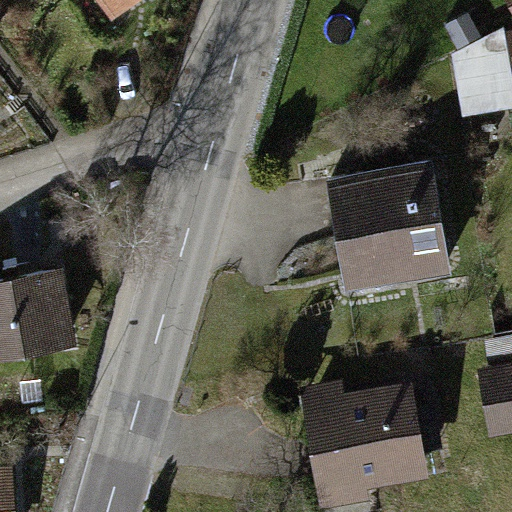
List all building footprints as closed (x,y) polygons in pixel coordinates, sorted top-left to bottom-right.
[(511,98),(511,85),(502,28),(456,51),(465,107),(511,98)] [(431,159),(331,175),(346,265),(388,258),(391,272),(448,263),(431,159)] [(57,269),(0,278),(0,347),(68,336),(57,269)] [(511,418),(511,367),(493,371),(502,421),(511,418)] [(410,386),(309,403),(322,480),(423,462),(419,438),(414,407),(410,386)] [(432,404),(414,407),(419,438),(438,435),(432,404)] [(0,511),(11,511),(10,466),(0,466),(0,511)]
